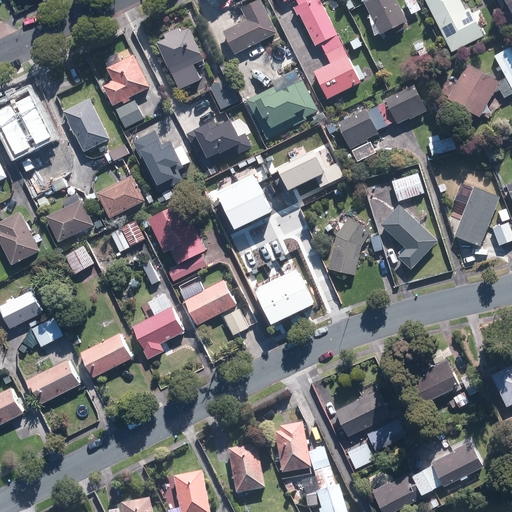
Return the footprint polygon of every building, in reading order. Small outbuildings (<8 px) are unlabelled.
[(249,20),(225,31),(236,54),(282,33),(266,0),(259,0),(243,8),(249,20)] [(323,0),(311,0),(296,8),(300,16),(303,14),(318,45),(322,43),(327,54),(345,45),(323,0)] [(409,21),(399,0),(365,0),(383,34),(409,21)] [(418,0),(405,0),(413,14),(423,9),(418,0)] [(427,0),(453,52),(485,36),(472,8),(468,10),(462,0),(427,0)] [(184,33),(182,28),(167,35),(169,39),(160,43),(182,89),(203,79),(197,65),(207,60),(192,29),(184,33)] [(360,38),(352,42),(355,49),(364,45),(360,38)] [(421,40),(414,43),(422,57),(429,53),(421,40)] [(364,82),(345,45),(328,54),(332,64),(316,72),(330,99),(364,82)] [(511,47),(496,55),(511,87),(511,47)] [(110,67),(116,80),(106,85),(116,105),(125,101),(126,103),(133,100),(132,97),(152,87),(136,55),(110,67)] [(502,82),(470,64),(450,99),(482,117),(502,82)] [(231,75),(211,86),(223,110),(243,99),(231,75)] [(276,86),(249,100),(268,140),(310,119),(308,117),(321,111),(305,81),(280,93),(276,86)] [(429,111),(416,85),(387,99),(388,101),(379,106),(388,125),(397,120),(399,123),(411,117),(412,119),(429,111)] [(113,138),(93,98),(67,111),(87,151),(113,138)] [(146,119),(137,100),(119,109),(128,128),(146,119)] [(369,109),(340,123),(353,149),(370,140),(369,139),(381,133),(379,129),(388,125),(379,106),(370,111),(369,109)] [(216,166),(254,147),(248,133),(243,136),(234,119),(215,129),(211,123),(189,134),(200,156),(208,152),(216,166)] [(158,131),(135,142),(160,192),(185,180),(180,170),(186,167),(173,140),(165,144),(158,131)] [(431,143),(434,155),(459,149),(456,137),(431,143)] [(131,153),(127,144),(112,152),(116,161),(131,153)] [(292,189),(333,169),(322,147),(299,158),(294,148),(277,156),(278,158),(286,176),(292,189)] [(0,156),(0,182),(11,177),(0,156)] [(278,158),(257,168),(266,186),(286,176),(278,158)] [(401,200),(426,192),(419,172),(412,174),(409,165),(391,171),(394,180),(401,200)] [(221,197),(232,219),(273,199),(266,186),(257,168),(257,167),(239,175),(244,186),(221,197)] [(148,201),(134,175),(100,193),(113,218),(148,201)] [(64,177),(54,181),(57,190),(68,186),(64,177)] [(483,244),(502,196),(476,186),(457,234),(483,244)] [(38,199),(43,209),(60,202),(55,191),(38,199)] [(97,225),(85,199),(48,217),(61,242),(97,225)] [(210,250),(185,199),(149,217),(166,252),(171,249),(179,265),(168,270),(175,282),(208,265),(203,254),(210,250)] [(439,239),(401,204),(383,224),(408,248),(399,255),(413,268),(439,239)] [(43,251),(24,212),(0,223),(4,231),(0,232),(0,235),(14,265),(43,251)] [(373,229),(351,216),(340,234),(332,267),(357,273),(364,245),(373,229)] [(138,219),(111,232),(121,252),(147,240),(138,219)] [(511,240),(511,228),(510,222),(494,228),(501,245),(511,240)] [(309,282),(289,238),(268,248),(276,265),(273,267),(285,293),(289,291),(293,300),(312,291),(308,283),(309,282)] [(97,263),(85,244),(71,253),(82,272),(97,263)] [(143,264),(153,283),(159,280),(150,261),(143,264)] [(198,324),(237,303),(225,278),(186,299),(198,324)] [(44,311),(32,288),(16,297),(14,295),(7,298),(8,301),(0,305),(12,327),(44,311)] [(185,330),(167,293),(159,296),(165,309),(134,325),(145,347),(144,347),(149,357),(165,349),(161,342),(185,330)] [(232,334),(248,326),(240,308),(224,316),(232,334)] [(33,327),(42,345),(64,334),(55,315),(33,327)] [(93,376),(133,356),(120,331),(81,350),(93,376)] [(43,403),(82,383),(69,357),(27,379),(35,394),(37,393),(43,403)] [(420,404),(459,385),(446,358),(407,377),(420,404)] [(505,406),(511,402),(511,363),(490,374),(505,406)] [(472,371),(462,376),(472,395),(482,389),(472,371)] [(0,423),(25,411),(12,386),(0,391),(0,423)] [(347,435),(390,414),(377,388),(334,410),(347,435)] [(457,407),(468,401),(462,391),(452,397),(457,407)] [(374,450),(405,435),(396,418),(366,433),(374,450)] [(311,468),(303,422),(279,427),(279,431),(274,432),(281,473),(311,468)] [(442,485),(482,465),(469,440),(452,449),(452,450),(430,461),(431,464),(422,468),(432,488),(441,483),(442,485)] [(354,467),(373,458),(365,442),(346,450),(354,467)] [(265,488),(256,444),(227,449),(236,493),(265,488)] [(335,486),(330,466),(324,447),(308,452),(313,471),(316,479),(307,482),(310,493),(316,492),(321,509),(318,509),(318,511),(346,511),(339,485),(335,486)] [(432,488),(422,468),(413,473),(412,471),(389,482),(388,480),(371,489),(382,511),(388,511),(423,495),(422,492),(432,488)] [(179,511),(209,511),(202,471),(173,477),(179,511)] [(436,497),(424,503),(427,510),(439,504),(436,497)] [(122,511),(151,511),(150,498),(121,503),(122,511)]
